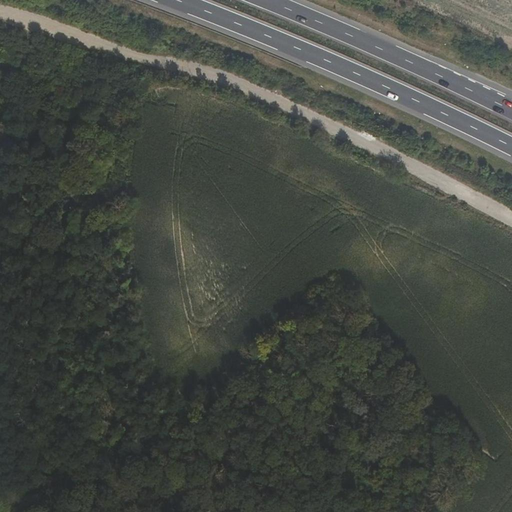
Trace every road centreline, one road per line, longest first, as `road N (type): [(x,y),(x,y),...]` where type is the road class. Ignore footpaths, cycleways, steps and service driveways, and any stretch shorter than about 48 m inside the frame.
road 1 (track): [(0,12),(260,93),(511,218)]
road 2 (trunk): [(175,0),(511,147)]
road 3 (trunk): [(511,111),(262,0)]
